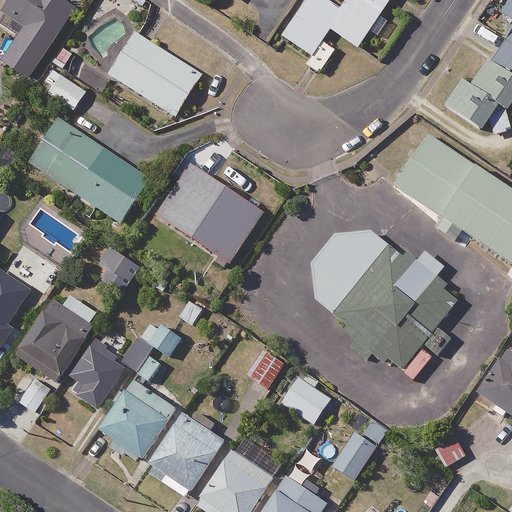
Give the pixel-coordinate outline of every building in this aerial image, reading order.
[(74,10),(57,0),(14,0),(6,14),(27,28),(4,64),(30,80),(74,10)] [(391,0),(346,0),(340,10),(324,0),(306,0),(281,38),(311,58),(305,66),(319,75),(335,52),(322,43),(330,31),(358,50),(391,0)] [(511,29),(508,36),(511,39),(511,0),(508,0),(499,13),(511,22),(511,29)] [(202,77),(134,35),(108,76),(176,119),(202,77)] [(511,72),(511,39),(508,36),(471,87),(463,81),(444,107),(479,132),(490,118),(494,136),(511,132),(507,110),(511,103),(511,80),(509,78),(511,72)] [(86,94),(53,71),(40,89),(73,112),(86,94)] [(149,182),(58,122),(30,164),(121,224),(149,182)] [(511,193),(429,138),(393,192),(511,272),(511,193)] [(262,217),(189,168),(157,217),(230,265),(262,217)] [(403,260),(373,236),(336,237),(309,269),(313,306),(344,331),(340,336),(355,347),(349,353),(367,367),(372,361),(386,371),(389,367),(415,387),(452,340),(443,332),(462,308),(445,294),(449,289),(441,282),(448,274),(427,256),(420,265),(407,255),(403,260)] [(59,271),(23,246),(5,271),(41,297),(59,271)] [(139,269),(109,251),(92,280),(122,298),(139,269)] [(31,291),(0,269),(0,347),(13,329),(8,325),(31,291)] [(101,318),(71,297),(62,310),(52,303),(17,356),(57,383),(101,318)] [(203,311),(190,303),(180,318),(193,326),(203,311)] [(182,340),(158,327),(149,343),(173,357),(182,340)] [(151,348),(138,340),(124,362),(137,370),(151,348)] [(511,349),(510,348),(475,401),(501,418),(505,412),(511,416),(511,349)] [(124,372),(91,349),(72,377),(86,387),(79,398),(97,411),(124,372)] [(284,364),(265,353),(250,380),(269,391),(284,364)] [(164,364),(150,355),(137,376),(151,384),(164,364)] [(191,378),(175,366),(164,382),(180,393),(191,378)] [(332,400),(300,378),(281,404),(313,427),(332,400)] [(176,411),(133,382),(99,431),(116,443),(114,448),(138,465),(176,411)] [(224,443),(181,415),(145,469),(188,497),(224,443)] [(375,450),(355,436),(333,468),(354,482),(375,450)] [(465,457),(455,440),(438,450),(448,467),(465,457)] [(198,505),(209,511),(251,511),(273,478),(269,476),(278,462),(252,445),(242,459),(231,452),(198,505)] [(321,511),(325,506),(285,480),(263,511),(321,511)]
